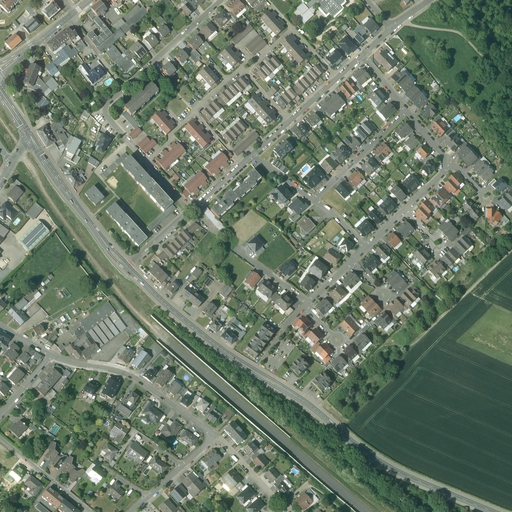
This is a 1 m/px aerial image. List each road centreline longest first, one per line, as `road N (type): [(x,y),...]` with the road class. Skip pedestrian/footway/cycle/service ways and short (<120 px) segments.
road 1 (secondary): [(0,121),(145,318),(365,511)]
road 2 (tertiary): [(493,511),(363,451),(192,327),(127,267)]
road 3 (track): [(315,410),(385,342),(414,343),(511,249)]
road 4 (residential): [(221,0),(107,103),(107,118),(147,162)]
road 5 (residential): [(50,356),(133,377),(215,435)]
road 6 (tertiary): [(127,267),(26,139)]
road 7 (track): [(402,18),(415,28),(463,34),(511,83)]
road 8 (residential): [(245,72),(292,29),(337,78)]
road 9 (residential): [(405,111),(313,198)]
